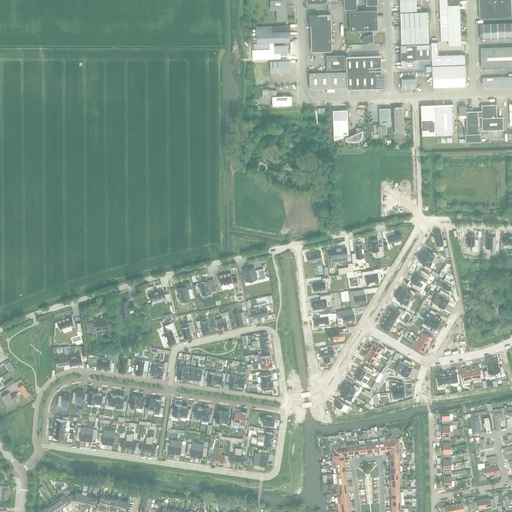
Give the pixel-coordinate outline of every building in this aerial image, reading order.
[(286,12),(285,9),(285,0),(270,0),(270,9),(276,9),(277,21),(287,20),(287,12),(286,12)] [(416,0),(399,0),(400,11),(400,12),(416,12),(416,11),(416,0)] [(458,5),(458,0),(439,0),(441,41),(448,40),(448,45),(461,45),(459,5),(458,5)] [(511,0),(478,0),(479,18),(511,17),(511,0)] [(361,30),(372,30),(378,29),(377,9),(349,10),(350,30),(361,30)] [(401,43),(428,42),(427,11),(400,12),(401,43)] [(327,14),(318,15),(318,14),(309,14),(309,25),(310,25),(311,51),(332,51),(331,14),(327,14)] [(480,39),(487,38),(511,37),(511,22),(479,24),(480,39)] [(257,43),(254,43),(254,49),(269,48),(269,43),(272,42),(288,42),(290,42),(290,31),(290,25),(272,25),(272,27),(256,28),(257,43)] [(372,30),(361,30),(361,35),(363,35),(363,43),(368,43),(368,42),(373,42),(373,34),(372,34),(372,30)] [(438,54),(438,41),(431,42),(431,65),(465,63),(465,53),(438,54)] [(288,42),(272,42),(272,47),(274,46),(274,53),(280,53),(280,54),(286,54),(286,45),(288,45),(288,42)] [(402,67),(417,67),(417,59),(431,59),(430,43),(401,44),(402,67)] [(481,68),(511,66),(511,46),(480,48),(481,68)] [(327,69),(345,68),(344,54),(326,55),(327,69)] [(368,66),(381,65),(381,55),(368,56),(368,66)] [(346,72),(354,72),(353,56),(346,56),(346,72)] [(270,73),(290,72),(290,60),(270,61),(270,73)] [(465,86),(465,77),(465,65),(432,66),(432,78),(433,78),(433,87),(465,86)] [(310,88),(319,88),(346,87),(345,71),(309,72),(310,88)] [(350,89),(354,89),(354,72),(346,72),(347,89),(350,89)] [(511,76),(482,77),(482,85),(487,85),(487,87),(511,86),(511,76)] [(402,89),(416,88),(416,78),(401,79),(402,89)] [(269,91),(269,89),(262,89),(262,95),(263,98),(269,98),(272,98),(272,96),(277,96),(276,90),(271,90),(271,91),(269,91)] [(272,96),(272,98),(272,106),(292,105),(292,95),(277,96),(272,96)] [(441,135),(452,134),(453,134),(452,105),(453,105),(453,103),(450,103),(450,105),(434,106),(434,109),(426,106),(426,104),(420,104),(421,136),(441,135)] [(482,117),(497,117),(496,104),(481,105),(481,111),(482,116),(482,117)] [(380,126),(386,126),(391,125),(390,107),(379,108),(380,124),(380,126)] [(394,107),(395,133),(395,132),(403,132),(404,125),(403,125),(402,107),(394,107)] [(472,111),(472,107),(468,108),(468,107),(466,108),(466,115),(467,133),(465,134),(465,141),(481,141),(481,133),(479,133),(478,116),(482,116),(481,111),(472,111)] [(345,134),(348,134),(348,109),(332,110),(333,135),(345,134)] [(497,117),(482,117),(482,130),(503,129),(503,116),(497,117)] [(386,134),(386,126),(380,126),(380,124),(373,124),(373,130),(373,132),(373,133),(378,133),(378,134),(386,134)] [(348,134),(345,134),(345,137),(344,138),(345,138),(345,141),(351,142),(352,142),(354,142),(356,142),(358,142),(360,141),(362,139),(363,138),(363,136),(363,133),(363,129),(364,129),(364,128),(363,129),(362,127),(362,128),(356,128),(356,132),(348,136),(348,134)] [(441,231),(434,233),(435,237),(434,237),(435,241),(436,241),(437,247),(447,245),(446,239),(442,239),(441,231)] [(401,233),(387,236),(388,242),(402,239),(401,233)] [(473,240),(473,235),(467,234),(467,247),(470,247),(470,251),(478,251),(478,240),(473,240)] [(485,236),(485,247),(492,247),(492,253),(495,253),(496,236),(485,236)] [(377,239),(370,240),(371,251),(377,251),(378,257),(383,256),(382,245),(378,246),(377,239)] [(355,253),(352,254),(353,262),(359,261),(359,258),(364,257),(362,242),(354,243),(355,253)] [(336,248),(329,249),(331,258),(340,257),(341,261),(348,260),(346,247),(340,248),(340,247),(336,248)] [(425,250),(422,255),(432,261),(431,261),(433,262),(438,254),(433,251),(431,253),(425,250)] [(320,251),(307,254),(309,262),(322,260),(320,251)] [(422,255),(419,260),(425,264),(423,267),(429,270),(430,267),(428,266),(431,261),(432,261),(422,255)] [(348,267),(339,269),(339,274),(353,272),(352,263),(348,264),(348,267)] [(248,269),(243,270),(245,281),(257,278),(256,277),(265,275),(264,269),(255,271),(254,268),(248,270),(248,269)] [(416,271),(414,276),(426,283),(429,278),(428,278),(430,274),(421,269),(419,273),(416,271)] [(374,270),(361,272),(362,278),(363,278),(364,284),(371,283),(371,284),(376,284),(375,283),(378,282),(377,274),(374,275),(374,270)] [(231,272),(218,275),(221,285),(233,282),(233,285),(238,284),(236,276),(232,277),(231,272)] [(414,276),(411,281),(413,282),(411,286),(420,291),(422,288),(423,288),(426,283),(414,276)] [(440,278),(437,283),(449,290),(452,285),(449,284),(451,280),(445,276),(443,280),(440,278)] [(322,281),(313,283),(314,291),(326,289),(325,282),(329,281),(329,278),(322,278),(322,281)] [(208,280),(199,283),(201,294),(211,292),(211,291),(216,290),(214,283),(209,285),(208,280)] [(185,287),(178,288),(180,297),(183,297),(184,301),(190,300),(189,298),(193,297),(190,282),(184,283),(185,287)] [(402,288),(399,293),(410,300),(410,299),(413,294),(414,295),(416,292),(410,289),(409,292),(402,288)] [(164,289),(150,292),(151,300),(166,297),(166,301),(171,300),(169,293),(165,294),(164,289)] [(437,291),(435,296),(447,304),(450,299),(447,297),(449,294),(441,289),(439,292),(437,291)] [(358,290),(349,292),(350,297),(351,297),(352,301),(355,300),(356,304),(364,303),(364,302),(366,302),(365,294),(359,295),(358,290)] [(399,293),(396,298),(402,302),(401,305),(406,308),(411,300),(410,299),(410,300),(399,293)] [(320,300),(312,301),(313,308),(318,307),(318,309),(327,307),(326,302),(331,301),(331,295),(320,296),(320,300)] [(433,302),(431,305),(439,311),(441,307),(444,309),(447,304),(435,296),(432,301),(433,302)] [(128,301),(120,302),(121,314),(129,312),(129,310),(134,310),(133,303),(128,304),(128,301)] [(391,306),(388,311),(397,317),(399,318),(402,313),(391,306)] [(251,311),(253,319),(268,315),(266,307),(251,311)] [(352,309),(337,312),(338,316),(343,315),(344,322),(355,321),(354,313),(353,313),(352,309)] [(431,313),(428,318),(438,324),(441,318),(434,315),(436,312),(431,309),(429,312),(431,313)] [(222,318),(216,319),(218,329),(223,327),(224,328),(228,327),(226,319),(229,319),(227,311),(221,313),(222,318)] [(388,311),(385,316),(395,321),(397,317),(388,311)] [(233,314),(236,325),(246,323),(243,312),(233,314)] [(322,319),(314,320),(315,327),(321,327),(321,329),(326,328),(326,326),(329,325),(329,321),(333,320),(332,314),(321,316),(322,319)] [(71,316),(57,321),(59,329),(74,324),(71,316)] [(385,316),(383,320),(392,326),(395,321),(385,316)] [(423,322),(421,325),(426,328),(428,325),(434,329),(438,324),(428,318),(425,323),(423,322)] [(109,329),(108,319),(95,321),(87,322),(88,331),(92,331),(92,328),(96,327),(96,330),(109,329)] [(200,320),(196,321),(197,327),(201,327),(202,333),(210,331),(208,320),(200,322),(200,320)] [(383,320),(380,325),(391,332),(394,327),(392,326),(383,320)] [(187,326),(182,328),(184,337),(192,335),(190,331),(194,330),(192,322),(186,323),(187,326)] [(165,335),(162,336),(164,342),(167,341),(168,344),(175,341),(172,332),(176,331),(172,323),(165,326),(167,331),(164,332),(165,335)] [(337,330),(327,331),(328,336),(332,336),(333,341),(340,340),(339,340),(344,339),(343,332),(337,332),(337,330)] [(420,336),(429,342),(432,337),(423,331),(420,336)] [(259,340),(251,341),(252,344),(269,342),(268,335),(259,336),(259,340)] [(418,335),(415,340),(417,341),(426,346),(429,342),(420,336),(418,335)] [(417,341),(414,345),(424,351),(426,346),(417,341)] [(269,342),(252,344),(252,348),(260,347),(261,350),(270,349),(269,342)] [(373,342),(370,347),(379,353),(381,354),(384,349),(373,342)] [(320,351),(321,358),(323,358),(324,362),(330,361),(329,357),(334,356),(333,349),(327,350),(327,347),(320,348),(320,351)] [(370,347),(367,352),(376,358),(379,353),(370,347)] [(98,358),(96,367),(103,368),(103,369),(108,369),(109,366),(111,366),(112,362),(115,363),(117,353),(113,352),(111,360),(98,358)] [(367,352),(364,357),(375,364),(379,359),(376,358),(367,352)] [(68,355),(57,357),(59,366),(66,364),(66,363),(69,362),(70,362),(69,357),(68,355)] [(79,355),(69,357),(70,362),(69,362),(70,366),(81,363),(79,355)] [(130,365),(131,359),(128,358),(128,360),(120,359),(118,370),(126,371),(127,365),(130,365)] [(399,360),(397,366),(410,372),(412,367),(410,365),(412,362),(405,358),(403,362),(399,360)] [(137,359),(135,373),(142,374),(143,369),(147,369),(148,361),(137,359)] [(498,359),(491,360),(495,374),(501,372),(504,371),(502,365),(499,366),(498,359)] [(487,369),(484,370),(486,376),(489,375),(495,374),(491,360),(485,362),(487,369)] [(158,363),(156,376),(162,377),(164,367),(166,368),(167,362),(164,361),(164,364),(158,363)] [(360,366),(357,371),(369,379),(372,374),(371,373),(373,370),(364,364),(362,368),(360,366)] [(397,366),(394,371),(398,372),(396,376),(403,379),(405,376),(407,377),(410,372),(397,366)] [(479,366),(470,368),(472,379),(472,380),(482,378),(479,366)] [(470,368),(461,369),(463,383),(469,382),(469,379),(472,379),(470,368)] [(214,383),(216,373),(209,372),(209,370),(206,370),(205,376),(208,376),(208,378),(207,382),(214,383)] [(456,370),(446,372),(448,383),(457,382),(456,370)] [(271,374),(269,374),(268,371),(263,372),(263,375),(260,375),(261,382),(272,381),(271,374)] [(357,371),(354,376),(356,378),(354,381),(361,385),(363,382),(366,384),(369,379),(357,371)] [(225,379),(226,373),(223,372),(222,374),(216,373),(214,383),(221,384),(222,378),(225,379)] [(446,372),(437,373),(439,387),(445,386),(445,383),(448,383),(446,372)] [(236,387),(237,376),(231,375),(231,374),(228,373),(227,379),(230,380),(230,381),(229,381),(229,386),(236,387)] [(246,382),(247,376),(244,376),(244,377),(237,376),(236,387),(243,388),(244,382),(246,382)] [(271,391),(271,388),(273,388),(272,381),(261,382),(262,389),(265,389),(265,392),(271,391)] [(396,382),(389,383),(390,386),(390,392),(404,391),(403,385),(396,385),(396,382)] [(346,383),(343,389),(353,394),(352,395),(354,395),(357,390),(358,390),(359,388),(354,384),(352,387),(346,383)] [(29,395),(23,385),(19,387),(25,397),(29,395)] [(81,405),(84,390),(78,389),(77,392),(73,392),(72,400),(76,400),(76,404),(81,405)] [(343,389),(340,394),(346,398),(344,401),(350,404),(352,401),(349,400),(352,395),(353,394),(343,389)] [(94,403),(96,392),(89,391),(88,394),(86,393),(85,399),(88,399),(87,402),(94,403)] [(404,391),(390,392),(391,398),(391,401),(397,401),(397,398),(404,397),(404,391)] [(6,401),(9,406),(15,402),(13,399),(18,397),(15,393),(11,395),(9,392),(2,397),(5,402),(6,401)] [(103,393),(96,392),(94,403),(101,404),(101,401),(104,402),(105,396),(102,396),(103,393)] [(59,395),(58,405),(62,406),(62,407),(67,408),(69,394),(64,393),(63,396),(59,395)] [(107,400),(106,406),(109,406),(109,405),(116,406),(118,395),(111,394),(110,400),(107,400)] [(118,395),(116,406),(123,407),(123,408),(126,409),(127,403),(124,402),(124,396),(118,395)] [(138,396),(132,395),(131,403),(128,402),(127,410),(130,411),(130,408),(136,409),(138,396)] [(155,399),(149,398),(148,407),(145,407),(144,414),(147,414),(148,411),(153,412),(155,399)] [(161,400),(155,399),(153,412),(162,413),(163,407),(160,407),(161,400)] [(337,399),(334,404),(336,406),(334,409),(341,413),(343,410),(346,412),(349,406),(337,399)] [(171,409),(170,415),(180,417),(181,405),(174,404),(174,410),(171,409)] [(181,405),(180,417),(187,418),(187,414),(190,414),(191,409),(188,408),(188,406),(181,405)] [(196,407),(195,418),(201,419),(201,420),(203,408),(196,407)] [(203,408),(201,420),(211,421),(212,415),(209,415),(210,409),(203,408)] [(213,418),(212,424),(215,424),(215,423),(221,424),(223,411),(217,410),(216,418),(213,418)] [(231,418),(230,426),(233,426),(233,423),(239,424),(241,411),(241,412),(235,411),(234,418),(231,418)] [(502,412),(493,414),(496,429),(501,428),(500,420),(503,420),(502,412)] [(451,419),(453,419),(452,413),(439,413),(441,419),(443,419),(443,422),(450,422),(452,422),(451,419)] [(272,418),(272,415),(266,414),(266,417),(263,417),(262,424),(273,425),(274,418),(272,418)] [(19,415),(9,421),(12,425),(13,424),(15,428),(9,432),(13,439),(17,436),(18,438),(22,435),(21,434),(25,431),(21,425),(24,423),(19,415)] [(56,418),(55,424),(66,426),(66,420),(68,420),(68,417),(62,416),(62,419),(56,418)] [(488,416),(482,417),(485,431),(490,430),(488,416)] [(477,417),(470,418),(472,432),(479,431),(477,417)] [(450,430),(452,430),(452,425),(450,425),(450,422),(443,422),(443,425),(441,425),(440,430),(450,430)] [(88,427),(82,426),(82,427),(78,427),(76,437),(80,437),(80,440),(86,441),(88,427)] [(93,428),(88,427),(86,441),(91,442),(92,439),(96,440),(97,430),(93,429),(93,428)] [(109,430),(104,429),(103,433),(99,432),(98,440),(102,441),(102,443),(107,444),(109,430)] [(54,430),(53,436),(59,437),(58,442),(66,443),(67,438),(65,438),(66,432),(54,430)] [(115,431),(109,430),(107,444),(113,445),(113,442),(118,443),(119,435),(115,434),(115,431)] [(444,439),(450,439),(450,430),(440,430),(442,436),(444,436),(444,439)] [(274,433),(265,431),(265,435),(258,434),(257,437),(273,439),(274,433)] [(128,449),(130,432),(130,434),(126,433),(125,440),(122,439),(121,448),(128,449)] [(134,433),(130,432),(128,449),(135,450),(136,441),(133,441),(134,433)] [(148,452),(150,435),(150,436),(146,436),(145,443),(142,442),(141,451),(148,452)] [(154,436),(150,435),(148,452),(154,453),(156,444),(152,444),(154,436)] [(390,447),(391,448),(401,435),(399,438),(394,439),(392,437),(392,436),(385,437),(385,440),(386,448),(390,447)] [(401,445),(399,443),(399,438),(401,436),(401,435),(391,448),(391,453),(399,452),(403,452),(403,445),(401,445)] [(273,439),(257,437),(257,441),(264,442),(263,445),(272,446),(273,439)] [(440,447),(450,447),(450,443),(453,443),(453,438),(450,439),(444,439),(444,442),(442,442),(440,447)] [(176,440),(171,439),(170,443),(166,442),(165,450),(169,450),(169,453),(174,454),(176,440)] [(182,441),(176,440),(174,454),(180,455),(180,452),(184,453),(186,445),(181,444),(182,441)] [(479,451),(493,449),(493,443),(484,445),(483,440),(478,441),(479,451)] [(198,443),(192,442),(192,444),(188,443),(187,453),(191,454),(190,456),(196,457),(198,443)] [(347,453),(346,445),(346,442),(338,443),(338,444),(337,446),(333,447),(330,444),(330,445),(343,454),(347,453)] [(204,444),(198,443),(196,457),(201,458),(202,455),(206,456),(207,448),(203,447),(204,444)] [(331,460),(335,460),(343,459),(342,455),(343,454),(330,445),(333,447),(333,451),(332,453),(330,453),(331,460)] [(209,461),(216,462),(219,447),(215,446),(214,453),(211,452),(209,461)] [(222,447),(219,447),(216,462),(223,463),(224,454),(221,454),(222,447)] [(239,448),(235,447),(234,454),(231,453),(230,462),(236,463),(239,448)] [(444,456),(451,455),(450,447),(440,447),(442,453),(444,453),(444,456)] [(239,448),(236,463),(243,464),(245,455),(241,455),(242,448),(239,448)] [(267,450),(259,449),(258,453),(255,452),(254,458),(268,460),(269,454),(266,454),(267,450)] [(441,464),(451,464),(451,455),(444,456),(444,458),(442,458),(441,464)] [(268,460),(254,458),(253,463),(255,464),(254,468),(264,469),(264,465),(267,466),(268,460)] [(445,472),(451,472),(451,464),(441,464),(443,470),(445,469),(445,472)] [(344,472),(338,473),(338,476),(337,476),(338,483),(346,482),(344,472)] [(441,481),(451,480),(451,472),(445,472),(445,475),(443,475),(441,481)] [(392,489),(399,488),(399,485),(400,485),(400,478),(392,479),(392,489)] [(452,486),(454,486),(454,480),(451,480),(441,481),(443,486),(445,486),(445,489),(452,489),(452,486)] [(341,492),(347,491),(346,482),(338,483),(339,489),(340,489),(341,492)] [(8,499),(9,489),(8,489),(8,486),(0,485),(0,498),(2,498),(8,499)] [(399,492),(399,488),(392,489),(393,499),(401,498),(403,498),(403,491),(399,492)] [(70,494),(69,489),(67,490),(63,492),(64,494),(59,497),(65,506),(71,501),(70,494)] [(338,503),(340,502),(348,501),(347,491),(341,492),(341,495),(337,496),(338,503)] [(81,494),(76,492),(75,495),(70,494),(71,501),(79,503),(81,494)] [(64,511),(68,511),(69,511),(65,506),(59,497),(55,500),(60,508),(62,507),(63,508),(62,509),(64,511)] [(495,506),(494,498),(490,498),(489,497),(483,498),(485,508),(495,506)] [(393,508),(399,508),(399,505),(401,505),(401,498),(393,499),(393,508)] [(477,499),(478,501),(473,501),(475,510),(485,508),(483,498),(477,499)] [(60,508),(55,500),(50,503),(51,504),(55,511),(60,511),(59,511),(58,510),(60,508)] [(343,511),(349,511),(348,501),(340,502),(341,509),(343,509),(343,511)] [(463,511),(464,511),(462,503),(458,504),(458,503),(452,504),(453,511),(463,511)]
